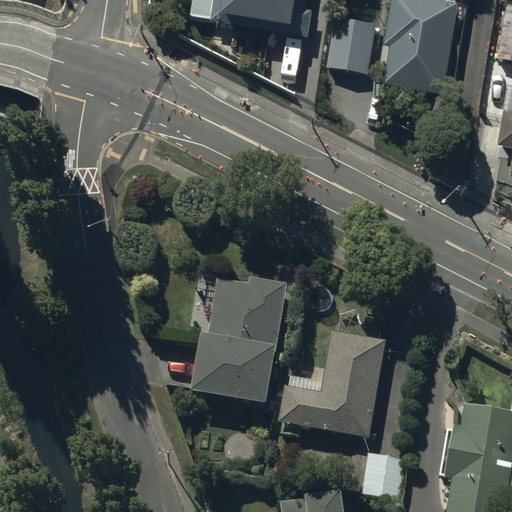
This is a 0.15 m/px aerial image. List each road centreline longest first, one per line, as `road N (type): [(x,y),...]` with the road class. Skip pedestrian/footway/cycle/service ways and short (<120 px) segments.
road 1 (tertiary): [(511,275),(188,110),(94,72)]
road 2 (unclassified): [(94,72),(78,181),(96,303),(160,511)]
